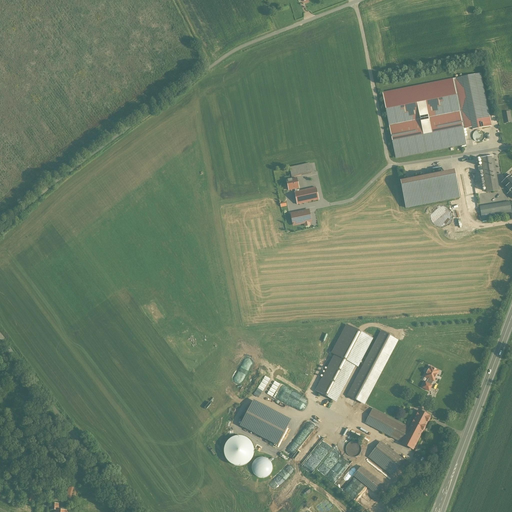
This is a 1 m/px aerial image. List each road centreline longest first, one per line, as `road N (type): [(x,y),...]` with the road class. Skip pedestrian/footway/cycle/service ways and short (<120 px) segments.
road 1 (unclassified): [(0,229),(230,50),(358,0)]
road 2 (unclassified): [(0,337),(132,511)]
road 3 (secondary): [(511,314),(438,511)]
